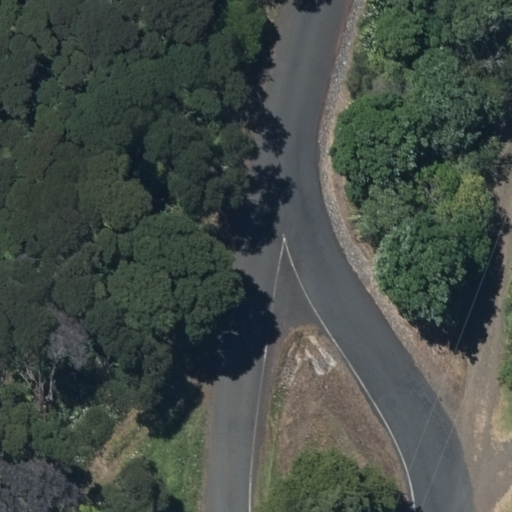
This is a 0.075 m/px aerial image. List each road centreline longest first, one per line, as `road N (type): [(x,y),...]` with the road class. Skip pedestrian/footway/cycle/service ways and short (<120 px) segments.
road 1 (unclassified): [(290,113),(329,252),(409,406),(441,483),(441,511)]
road 2 (unclassified): [(225,511),(229,406),(252,264),(290,113)]
